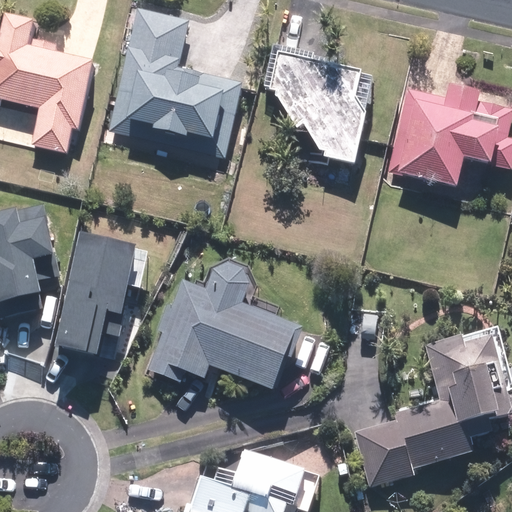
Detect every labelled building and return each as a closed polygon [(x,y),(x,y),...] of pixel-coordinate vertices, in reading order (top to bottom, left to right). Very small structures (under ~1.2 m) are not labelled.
[(115,137),(233,159),(247,84),(182,72),(191,22),(139,12),(115,137)] [(62,45),(41,40),(44,27),(12,20),(0,74),(0,101),(42,111),(33,149),(72,158),(77,136),(82,137),(99,62),(60,54),(62,45)] [(280,60),(275,95),(300,135),(306,131),(332,167),(361,171),(375,73),(280,60)] [(471,161),(511,169),(511,140),(510,140),(511,130),(511,99),(451,87),(448,103),(407,94),(390,174),(465,190),(471,161)] [(0,206),(1,211),(0,211),(0,278),(7,305),(51,293),(44,268),(73,261),(53,184),(0,198),(0,206)] [(156,225),(97,214),(78,315),(125,324),(131,292),(143,294),(156,225)] [(212,294),(186,284),(177,308),(171,306),(161,333),(166,335),(151,375),(184,388),(188,376),(207,384),(212,372),(279,397),(305,330),(251,309),(263,277),(224,262),(212,294)] [(470,430),(511,417),(511,364),(510,365),(499,328),(425,350),(438,396),(390,410),(393,422),(356,433),(373,490),(419,477),(418,473),(477,456),(470,430)] [(309,511),(320,476),(226,449),(217,480),(199,475),(188,511),(309,511)]
